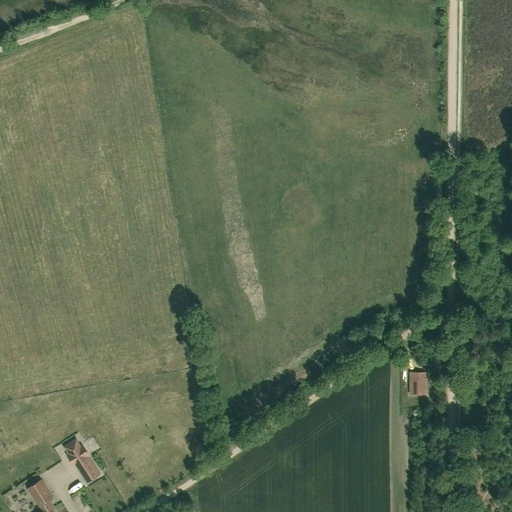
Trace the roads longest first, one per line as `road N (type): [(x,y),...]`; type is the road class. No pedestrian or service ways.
road 1 (track): [(145,511),(450,317)]
road 2 (track): [(450,317),(448,511)]
road 3 (track): [(452,0),(452,180)]
road 4 (track): [(452,180),(450,317)]
road 5 (track): [(119,0),(0,47)]
